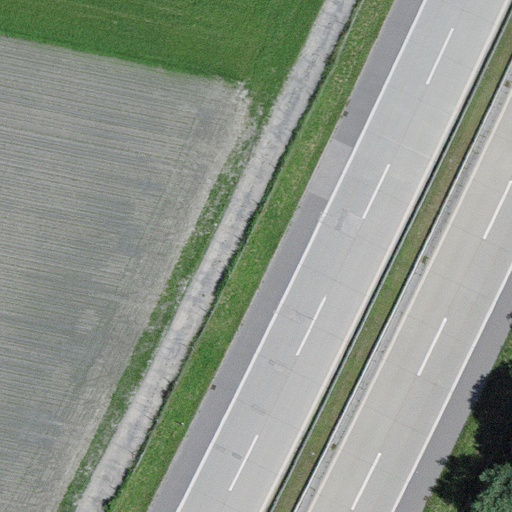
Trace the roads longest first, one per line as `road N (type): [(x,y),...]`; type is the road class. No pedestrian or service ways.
road 1 (track): [(98,511),(355,0)]
road 2 (motorway): [(466,0),(219,511)]
road 3 (motorway): [(352,511),(511,178)]
